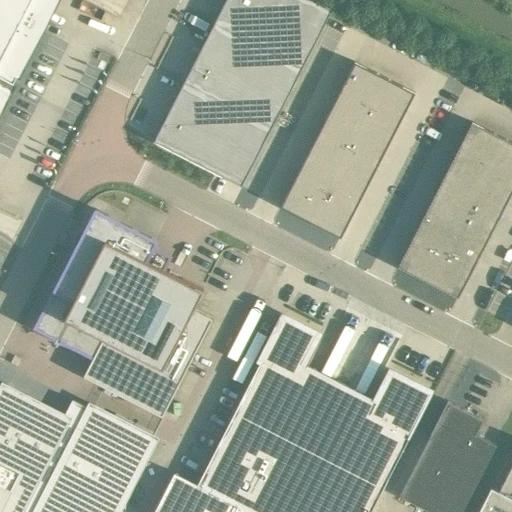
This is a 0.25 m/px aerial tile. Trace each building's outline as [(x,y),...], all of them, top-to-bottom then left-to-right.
[(0,0),(0,107),(11,86),(15,87),(17,84),(13,82),(16,76),(20,78),(22,74),(18,72),(40,30),(51,8),(35,0),(0,0)] [(316,0),(225,0),(215,21),(303,66),(333,8),(316,0)] [(215,21),(184,82),(272,127),(303,66),(215,21)] [(354,61),(340,90),(370,105),(384,76),(354,61)] [(384,76),(370,105),(400,121),(415,92),(384,76)] [(184,82),(154,141),(241,186),(272,127),(184,82)] [(340,90),(329,111),(359,127),(370,105),(340,90)] [(370,105),(359,127),(389,142),(400,121),(370,105)] [(329,111),(318,132),(348,148),(359,127),(329,111)] [(472,121),(457,150),(487,165),(502,137),(472,121)] [(359,127),(348,148),(378,163),(389,142),(359,127)] [(318,132),(307,154),(337,169),(348,148),(318,132)] [(511,142),(502,137),(487,165),(511,178),(511,142)] [(348,148),(337,169),(367,185),(378,163),(348,148)] [(457,150),(446,171),(476,187),(487,165),(457,150)] [(307,154),(296,175),(326,191),(337,169),(307,154)] [(511,178),(487,165),(476,187),(507,202),(511,191),(511,178)] [(337,169),(326,191),(356,206),(367,185),(337,169)] [(446,171),(435,193),(465,208),(476,187),(446,171)] [(296,175),(280,206),(310,221),(326,191),(296,175)] [(188,187),(191,198),(206,195),(203,183),(188,187)] [(476,187),(465,208),(496,224),(507,202),(476,187)] [(326,191),(310,221),(341,237),(356,206),(326,191)] [(435,193),(424,214),(454,230),(465,208),(435,193)] [(89,222),(35,326),(93,356),(83,375),(162,416),(213,318),(193,308),(203,289),(163,268),(170,255),(152,246),(155,240),(109,216),(109,215),(95,208),(88,222),(89,222)] [(465,208),(454,230),(485,245),(496,224),(465,208)] [(424,214),(413,235),(443,251),(454,230),(424,214)] [(454,230),(443,251),(474,266),(485,245),(454,230)] [(413,235),(397,266),(428,282),(443,251),(413,235)] [(443,251),(428,282),(458,297),(474,266),(443,251)] [(366,511),(430,386),(389,366),(375,398),(310,366),(323,334),(281,314),(196,483),(174,472),(153,511),(366,511)] [(113,511),(151,439),(72,399),(62,418),(5,389),(0,397),(0,511),(113,511)] [(483,419),(467,411),(447,401),(431,433),(399,496),(430,511),(461,511),(497,444),(476,433),(483,419)] [(511,511),(511,464),(500,487),(501,487),(499,491),(498,491),(491,487),(478,511),(511,511)]
